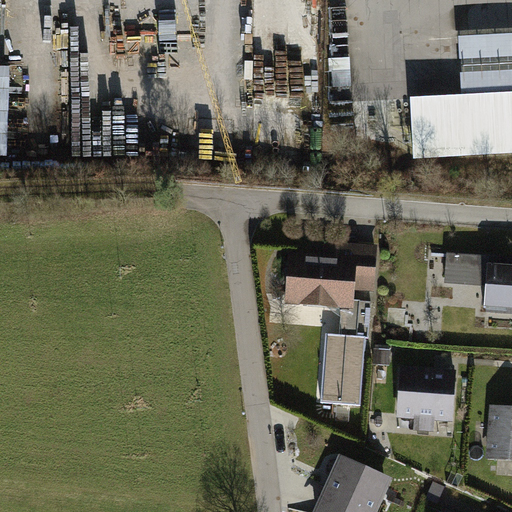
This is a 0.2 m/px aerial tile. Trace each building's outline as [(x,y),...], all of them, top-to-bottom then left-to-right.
[(511,34),(459,37),(462,96),(511,93),(511,34)] [(511,98),(419,103),(422,155),(511,150),(511,98)] [(338,261),(339,246),(327,245),(326,260),(338,261)] [(326,260),(291,258),(288,300),(344,304),(353,305),(353,302),(354,287),(373,288),(376,249),(339,246),(338,261),(326,260)] [(511,303),(511,266),(490,265),(490,257),(448,254),(446,277),(487,280),(485,301),(511,303)] [(344,304),(342,336),(367,338),(369,338),(372,302),(359,301),(359,303),(353,302),(353,305),(344,304)] [(342,336),(327,335),(322,403),(361,406),(367,338),(342,336)] [(455,375),(403,371),(399,413),(452,417),(455,375)] [(511,408),(495,408),(492,457),(511,458),(511,408)] [(321,511),(372,511),(385,484),(343,465),(321,511)] [(446,487),(434,482),(427,497),(439,502),(446,487)]
